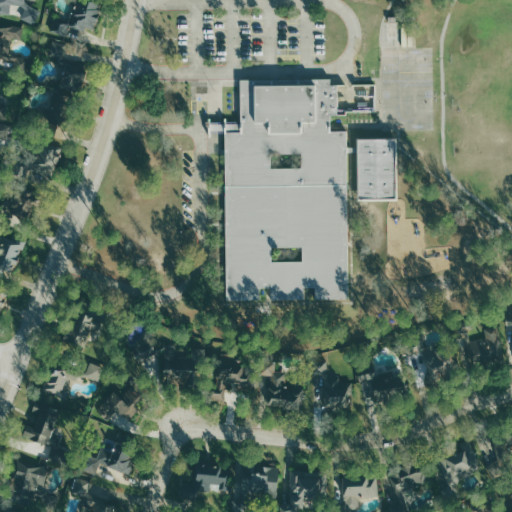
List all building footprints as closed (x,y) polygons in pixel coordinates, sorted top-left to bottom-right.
[(25,3),(25,0),(0,0),(0,13),(11,14),(11,4),(25,5),(25,12),(22,19),(37,24),(43,9),(25,3)] [(94,29),(101,3),(89,0),(76,0),(68,32),(83,36),(85,27),(94,29)] [(10,54),(14,39),(24,39),(23,27),(20,26),(13,27),(0,23),(0,57),(0,68),(14,71),(16,71),(26,74),(28,64),(28,58),(10,54)] [(52,60),(64,60),(65,74),(83,73),(82,44),(52,46),(52,60)] [(240,79),(330,78),(330,84),(338,84),(339,114),(329,114),(329,125),(329,130),(347,129),(349,298),(314,299),(314,286),(304,286),(304,298),(271,299),(271,286),(261,286),(261,298),(226,299),(224,129),(241,129),(240,79)] [(52,110),(47,110),(46,121),(66,122),(69,83),(64,83),(63,88),(54,87),(52,110)] [(8,104),(0,104),(0,117),(8,118),(8,104)] [(61,127),(50,127),(50,138),(62,137),(61,127)] [(396,137),(357,137),(358,198),(396,198),(396,137)] [(61,153),(41,143),(26,175),(45,185),(61,153)] [(6,200),(0,210),(0,212),(21,225),(34,200),(14,189),(8,201),(6,200)] [(0,274),(16,275),(16,249),(26,249),(26,236),(0,236),(0,274)] [(87,347),(90,328),(99,330),(101,319),(83,316),(82,321),(73,319),(68,344),(87,347)] [(474,367),(505,363),(500,326),(485,328),(487,338),(470,340),(474,367)] [(162,369),(189,368),(189,357),(188,355),(188,347),(163,348),(155,351),(150,334),(139,337),(129,337),(129,343),(135,362),(137,362),(158,355),(162,369)] [(425,357),(431,379),(456,372),(450,350),(425,357)] [(328,360),(316,360),(316,409),(352,409),(352,383),(328,383),(328,360)] [(305,385),(288,385),(288,371),(277,371),(277,362),(261,362),(261,377),(268,377),(268,403),(286,403),(286,408),(305,409),(305,385)] [(88,374),(102,377),(104,366),(90,363),(88,374)] [(45,391),(66,396),(71,375),(50,370),(45,391)] [(368,405),(399,404),(398,376),(367,377),(368,405)] [(131,415),(130,390),(105,391),(106,416),(131,415)] [(54,433),(60,405),(36,399),(32,413),(37,414),(35,426),(27,424),(24,439),(60,447),(63,435),(54,433)] [(83,470),(97,474),(100,465),(128,473),(137,441),(126,438),(124,447),(115,444),(113,450),(102,447),(99,458),(87,455),(83,470)] [(482,466),(474,444),(441,456),(449,478),(482,466)] [(49,467),(17,461),(10,499),(42,505),(49,467)] [(423,462),(392,471),(398,492),(429,483),(423,462)] [(251,479),(243,478),(242,496),(278,497),(279,468),(251,467),(251,479)] [(328,474),(291,473),(291,504),(281,504),(280,511),(303,511),(303,498),(328,498),(328,474)] [(379,497),(379,477),(344,478),(345,509),(360,508),(360,498),(379,497)] [(88,498),(92,481),(77,478),(73,494),(88,498)] [(114,511),(117,504),(90,496),(85,511),(114,511)]
